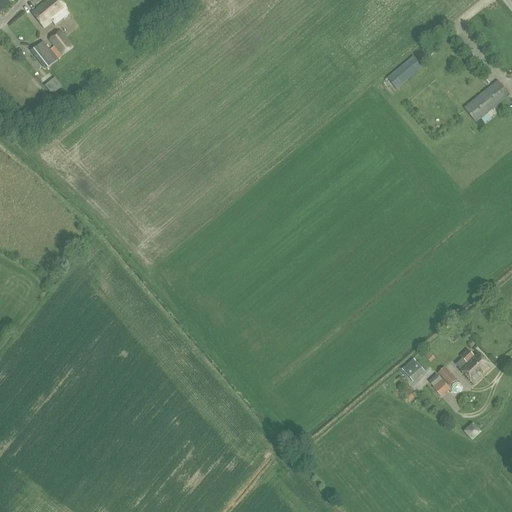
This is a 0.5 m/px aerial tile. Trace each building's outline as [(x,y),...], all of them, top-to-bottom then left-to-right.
[(30,14),(43,30),(51,24),(68,10),(60,0),(47,0),(38,8),(30,14)] [(50,40),(55,47),(51,50),(58,59),(62,56),(62,57),(74,48),(61,31),(50,40)] [(31,52),(46,70),(58,61),(44,42),(31,52)] [(387,78),(397,90),(423,68),(413,56),(387,78)] [(52,96),(62,88),(55,78),(45,87),(52,96)] [(463,108),(475,124),(510,96),(498,80),(463,108)] [(456,333),(451,338),(454,343),(460,338),(456,333)] [(423,355),(431,362),(435,358),(431,353),(428,350),(423,355)] [(459,369),(475,385),(493,368),(477,352),(473,355),(468,350),(461,357),(463,359),(456,365),(459,368),(459,369)] [(404,372),(413,383),(425,372),(414,359),(402,369),(404,372)] [(438,373),(450,386),(457,380),(445,367),(438,373)] [(433,388),(441,398),(450,390),(437,374),(429,381),(434,387),(433,388)]
